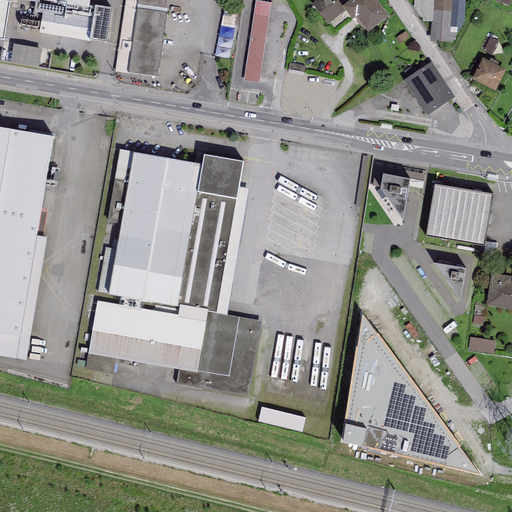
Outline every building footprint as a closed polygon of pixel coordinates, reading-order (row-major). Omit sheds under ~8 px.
[(85,0),(32,0),(32,1),(84,9),(85,0)] [(166,0),(127,0),(116,74),(155,80),(166,0)] [(346,5),(342,0),(317,0),(312,4),(328,25),(344,12),(342,9),(346,5)] [(389,18),(375,0),(353,0),(346,5),(342,9),(344,12),(352,22),(355,19),(367,35),(389,18)] [(464,0),(412,0),(412,9),(434,43),(452,42),(463,17),(464,0)] [(511,8),(511,0),(484,0),(483,4),(508,16),(511,8)] [(272,4),(256,1),(245,81),(261,84),(272,4)] [(224,11),(219,56),(232,57),(238,13),(224,11)] [(89,33),(36,24),(33,43),(86,51),(89,33)] [(486,50),(494,53),(500,40),(492,36),(486,50)] [(39,66),(43,47),(15,42),(12,61),(39,66)] [(504,71),(482,60),(471,83),(493,94),(504,71)] [(305,67),(289,64),(287,74),(303,76),(305,67)] [(431,64),(405,81),(428,117),(454,100),(431,64)] [(0,131),(0,334),(21,337),(37,237),(52,141),(0,131)] [(202,166),(120,152),(107,223),(121,225),(108,297),(120,299),(119,305),(142,309),(143,304),(180,310),(180,305),(208,310),(208,312),(227,316),(249,190),(239,188),(243,165),(204,158),(202,166)] [(426,172),(375,161),(370,185),(381,187),(380,192),(403,223),(409,191),(422,193),(426,172)] [(492,196),(434,185),(424,237),(482,248),(492,196)] [(47,239),(37,237),(21,337),(16,360),(26,361),(47,239)] [(466,272),(434,266),(460,303),(466,272)] [(511,278),(491,275),(486,307),(511,311),(511,283),(511,278)] [(260,321),(227,316),(208,312),(208,310),(180,305),(180,310),(179,315),(142,309),(119,305),(97,302),(86,370),(114,375),(115,365),(127,367),(128,362),(178,370),(176,384),(248,396),(260,321)] [(0,356),(16,360),(21,337),(0,334),(0,356)] [(470,350),(496,352),(497,338),(471,336),(470,350)] [(263,404),(259,419),(304,430),(308,415),(263,404)]
